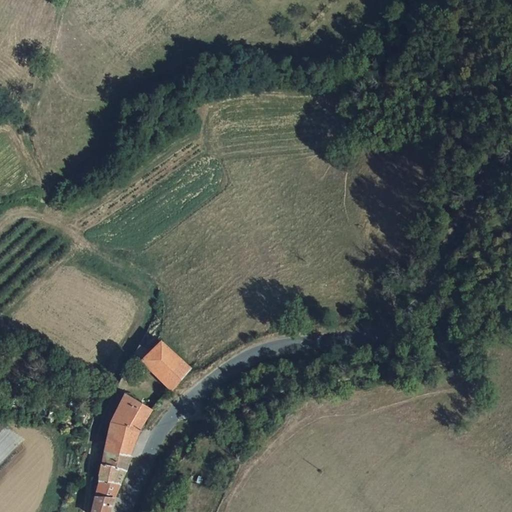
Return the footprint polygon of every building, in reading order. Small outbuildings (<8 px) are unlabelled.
[(135,351),(134,353),(164,383),(184,360),(166,341),(150,354),(142,346),(135,351)] [(164,383),(174,392),(176,387),(191,368),(184,360),(164,383)] [(107,435),(106,449),(130,455),(136,434),(151,413),(126,394),(111,419),(107,435)] [(106,449),(103,464),(124,471),(130,455),(106,449)] [(103,464),(99,483),(119,484),(124,471),(103,464)] [(99,483),(96,496),(115,496),(119,484),(99,483)] [(109,511),(115,496),(96,496),(92,511),(109,511)]
